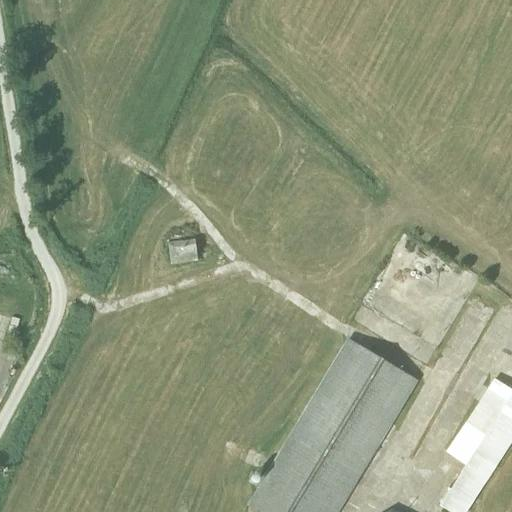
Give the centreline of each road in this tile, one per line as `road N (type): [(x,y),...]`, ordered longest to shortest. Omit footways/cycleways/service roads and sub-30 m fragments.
road 1 (track): [(366,511),(435,381),(240,265),(110,307),(59,293)]
road 2 (track): [(0,437),(38,363),(59,293),(19,202),(0,63)]
road 3 (track): [(127,163),(179,193),(240,265)]
